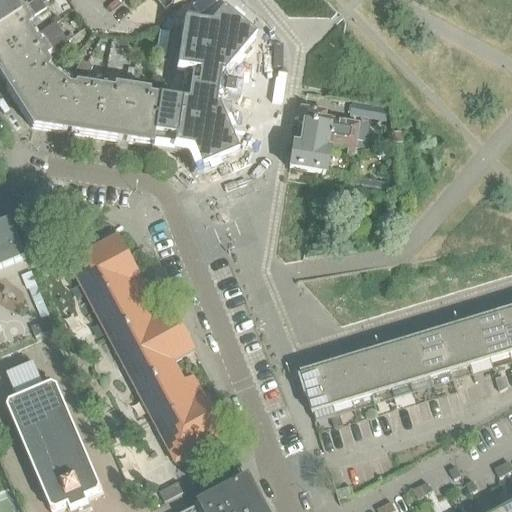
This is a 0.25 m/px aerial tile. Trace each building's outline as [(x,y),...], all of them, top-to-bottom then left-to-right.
[(31,28),(24,17),(19,9),(16,6),(12,9),(5,0),(0,3),(0,61),(31,41),(25,31),(31,28)] [(39,0),(27,8),(30,13),(42,5),(39,0)] [(164,0),(172,9),(182,0),(164,0)] [(42,5),(30,13),(34,18),(45,11),(42,5)] [(158,102),(151,149),(190,155),(197,173),(236,157),(222,122),(217,111),(223,104),(223,102),(233,103),(234,91),(225,90),(225,87),(222,79),(251,44),(254,41),(222,14),(220,16),(209,29),(199,27),(183,25),(176,30),(173,48),(180,49),(176,72),(184,74),(182,86),(179,105),(158,102)] [(48,58),(54,54),(53,52),(54,52),(59,58),(70,48),(65,44),(66,43),(54,25),(31,41),(0,61),(0,81),(25,121),(57,82),(45,73),(49,69),(44,62),(49,59),(48,58)] [(158,102),(158,97),(131,92),(132,85),(137,86),(140,72),(134,72),(137,54),(127,53),(123,70),(128,71),(126,81),(105,77),(102,92),(101,92),(94,140),(151,149),(158,102)] [(80,63),(73,76),(79,79),(86,66),(80,63)] [(86,66),(79,79),(85,82),(92,69),(86,66)] [(94,140),(101,92),(74,88),(73,91),(66,90),(67,89),(57,82),(25,121),(32,131),(94,140)] [(385,124),(387,112),(351,106),(349,118),(385,124)] [(362,145),(364,129),(329,123),(329,122),(323,121),(324,119),(321,114),(303,112),(299,115),(295,114),(293,122),(298,122),(298,123),(301,127),(302,127),(298,149),(294,149),(294,148),(292,148),(291,151),(292,151),(289,169),(288,171),(291,172),(291,171),(294,171),(325,177),(329,152),(326,151),(326,150),(347,153),(346,157),(353,159),(354,153),(366,150),(362,145)] [(391,200),(393,186),(349,180),(347,193),(391,200)] [(0,337),(3,336),(0,327),(0,273),(28,262),(17,235),(16,234),(16,235),(11,223),(0,227),(0,337)] [(184,384),(175,366),(195,355),(173,313),(153,324),(143,305),(151,301),(118,239),(68,267),(176,468),(226,441),(193,379),(184,384)] [(511,358),(511,316),(498,321),(510,359),(511,358)] [(510,359),(498,321),(479,327),(490,365),(510,359)] [(56,333),(52,323),(32,331),(36,341),(56,333)] [(490,365),(479,327),(459,333),(470,371),(490,365)] [(470,371),(459,333),(439,339),(450,377),(470,371)] [(450,377),(439,339),(419,345),(431,383),(437,401),(447,398),(447,397),(441,380),(450,377)] [(79,356),(73,344),(65,347),(71,360),(79,356)] [(431,383),(419,345),(400,351),(411,389),(431,383)] [(411,389),(400,351),(380,357),(392,395),(411,389)] [(392,395),(380,357),(361,362),(372,401),(392,395)] [(372,401),(361,362),(341,368),(353,407),(372,401)] [(353,407),(341,368),(322,374),(339,431),(343,429),(338,411),(353,407)] [(339,431),(322,374),(301,381),(313,419),(329,414),(334,432),(339,431)] [(508,391),(505,380),(495,383),(499,396),(508,391)] [(67,511),(104,497),(57,387),(6,409),(50,511),(67,511)] [(511,471),(509,466),(502,469),(506,478),(511,475),(511,471)] [(502,469),(494,473),(499,482),(506,478),(502,469)] [(456,471),(449,475),(454,484),(461,480),(456,471)] [(264,511),(262,508),(249,483),(195,511),(264,511)] [(473,485),(466,489),(471,498),(478,494),(473,485)] [(185,496),(179,486),(160,497),(165,507),(185,496)] [(336,494),(338,504),(353,499),(350,490),(336,494)]
